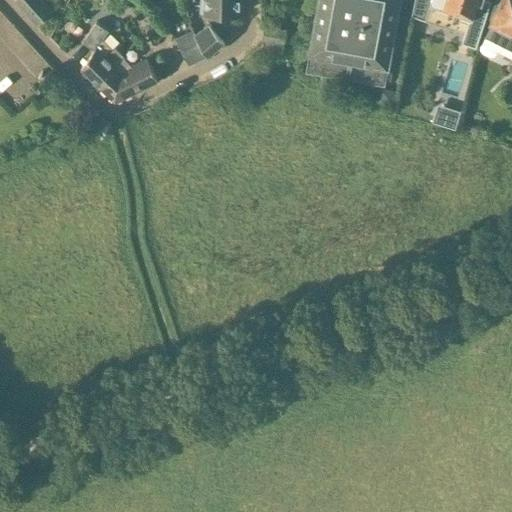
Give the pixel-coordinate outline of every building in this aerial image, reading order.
[(43,0),(15,0),(15,1),(37,25),(53,10),(43,0)] [(238,12),(238,0),(206,0),(206,11),(238,12)] [(389,67),(400,0),(318,0),(309,53),(310,53),(307,69),(385,83),(388,67),(389,67)] [(414,0),(411,16),(426,21),(432,1),(431,1),(431,0),(414,0)] [(431,0),(431,1),(432,1),(462,10),(461,13),(470,16),(463,40),(478,45),(491,1),(489,0),(431,0)] [(511,0),(501,0),(491,21),(511,31),(511,0)] [(82,65),(102,85),(119,67),(116,64),(125,54),(126,55),(127,54),(116,44),(114,46),(104,36),(110,27),(97,18),(83,38),(95,46),(82,65)] [(210,23),(196,33),(208,55),(226,41),(210,23)] [(283,54),(286,28),(266,26),(264,38),(263,38),(262,46),(261,46),(260,51),(283,54)] [(209,56),(208,55),(196,33),(194,29),(176,37),(189,65),(209,56)] [(134,62),(126,55),(125,54),(116,64),(119,67),(102,85),(117,99),(160,77),(149,54),(134,62)] [(452,127),(457,109),(434,103),(429,121),(452,127)]
